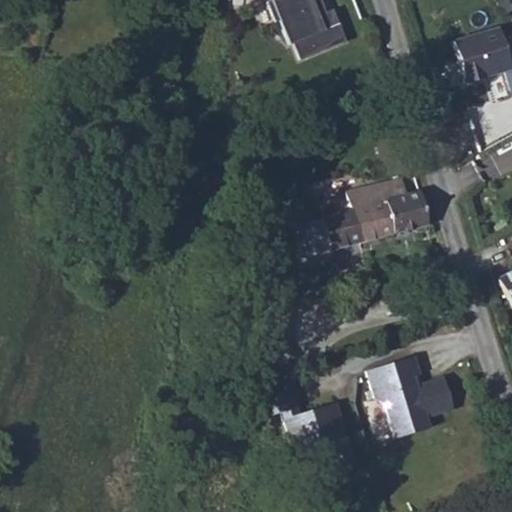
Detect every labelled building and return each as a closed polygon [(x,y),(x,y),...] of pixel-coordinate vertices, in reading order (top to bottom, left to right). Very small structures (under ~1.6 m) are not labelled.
[(290,0),(287,1),(296,22),(300,20),(309,45),(313,43),(320,60),(366,41),(353,9),(346,12),(341,0),(290,0)] [(451,37),(463,78),(504,66),(511,94),(511,93),(511,50),(505,52),(497,24),(451,37)] [(414,232),(450,221),(449,220),(439,188),(420,193),(416,179),(391,185),(395,198),(402,198),(414,232)] [(326,259),(414,232),(402,198),(395,198),(391,185),(362,192),(366,210),(317,224),(326,259)] [(470,283),(461,256),(444,262),(454,290),(470,283)] [(314,261),(259,265),(259,294),(315,291),(314,261)] [(437,352),(387,366),(395,392),(405,393),(416,429),(451,418),(448,408),(474,400),(466,373),(439,381),(437,372),(443,370),(437,352)] [(312,385),(278,396),(284,414),(299,410),(312,454),(321,464),(345,457),(346,462),(366,456),(350,403),(323,411),(324,413),(321,414),(312,385)]
